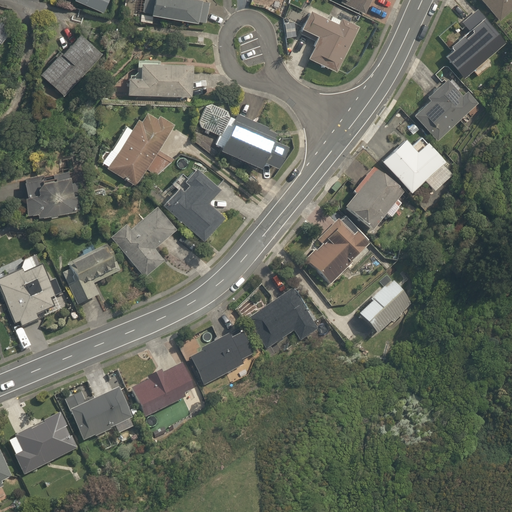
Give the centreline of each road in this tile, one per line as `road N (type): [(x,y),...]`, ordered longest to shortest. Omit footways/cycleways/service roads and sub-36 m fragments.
road 1 (tertiary): [(350,126),(209,292),(0,385)]
road 2 (residential): [(286,90),(249,78),(227,54),(231,29),(252,19),(268,31),(275,64)]
road 3 (tertiary): [(422,0),(350,126)]
